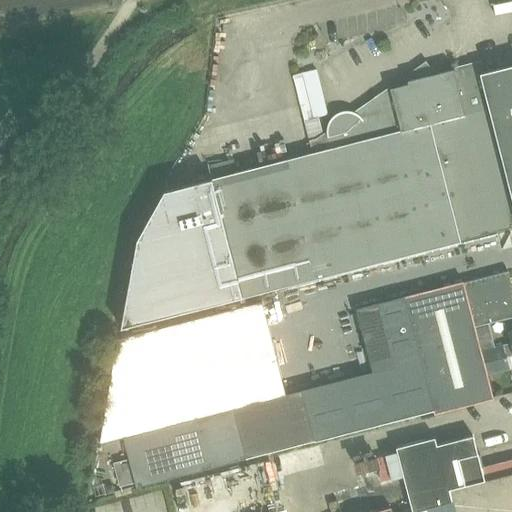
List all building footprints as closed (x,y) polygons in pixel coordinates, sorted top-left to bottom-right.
[(221,14),(221,22),(242,21),(241,12),(221,14)] [(323,50),(303,59),(311,76),(331,68),(323,50)] [(312,153),(211,178),(242,298),(460,242),(511,227),(511,221),(475,75),(480,73),(478,63),(407,81),(407,84),(389,88),(389,90),(378,98),(381,110),(359,116),(353,112),(350,111),(346,111),(343,111),(340,112),(337,113),(334,115),(332,117),(330,119),(328,121),(327,123),(326,127),(326,128),(326,131),(326,135),(308,140),(312,153)] [(511,64),(480,73),(475,75),(511,221),(511,64)] [(297,115),(302,132),(317,128),(313,111),(297,115)] [(233,159),(209,165),(212,175),(235,169),(233,159)] [(138,237),(121,328),(238,297),(207,180),(164,191),(138,237)] [(428,393),(388,403),(392,421),(433,410),(434,413),(492,398),(486,376),(483,364),(480,352),(478,342),(474,328),(487,324),(511,317),(511,290),(506,266),(403,293),(428,393)] [(398,313),(396,298),(379,300),(381,316),(398,313)] [(158,323),(128,330),(133,353),(163,345),(158,323)] [(491,339),(487,324),(474,328),(478,342),(491,339)] [(504,346),(480,352),(483,364),(507,358),(511,356),(511,330),(508,331),(511,344),(504,346)] [(511,356),(507,358),(483,364),(486,376),(511,368),(511,356)] [(301,390),(232,408),(245,458),(313,441),(314,441),(301,390)] [(511,397),(494,397),(494,407),(511,407),(511,397)] [(389,511),(389,509),(375,511),(511,511),(511,460),(494,465),(479,468),(471,437),(435,446),(433,439),(396,448),(397,453),(384,456),(391,481),(404,477),(412,511),(389,511)] [(129,459),(112,464),(118,487),(135,483),(129,459)]
